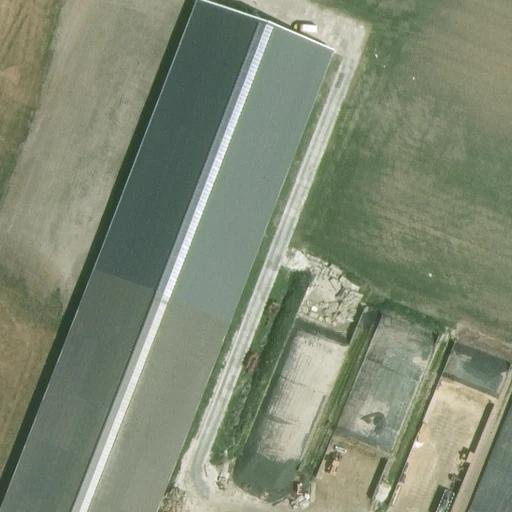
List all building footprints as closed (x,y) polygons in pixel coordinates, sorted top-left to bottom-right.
[(155,511),(336,53),(208,3),(8,511),(155,511)] [(383,314),(364,369),(353,400),(377,408),(372,424),(401,434),(436,332),(383,314)] [(328,340),(319,361),(338,369),(347,348),(328,340)] [(488,399),(500,365),(461,352),(452,379),(468,384),(466,392),(449,386),(442,405),(488,420),(494,401),(488,399)] [(511,434),(503,466),(511,468),(511,434)]
